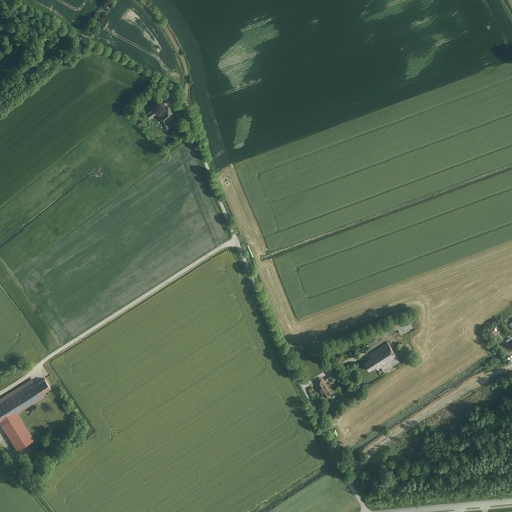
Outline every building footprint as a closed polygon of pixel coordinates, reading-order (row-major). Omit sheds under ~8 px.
[(158,115),(165,125),(176,117),(169,107),(158,115)] [(147,116),(150,119),(160,112),(157,108),(147,116)] [(412,328),(406,315),(381,327),(384,335),(397,329),(400,333),(412,328)] [(496,329),(491,332),(495,337),(499,333),(496,329)] [(399,362),(387,342),(369,354),(372,358),(364,363),(368,370),(372,367),(375,371),(379,368),(382,373),(399,362)] [(18,414),(43,397),(41,394),(50,387),(44,379),(35,385),(32,380),(0,399),(0,422),(16,450),(33,439),(18,414)] [(331,393),(323,380),(316,384),(324,397),(331,393)]
